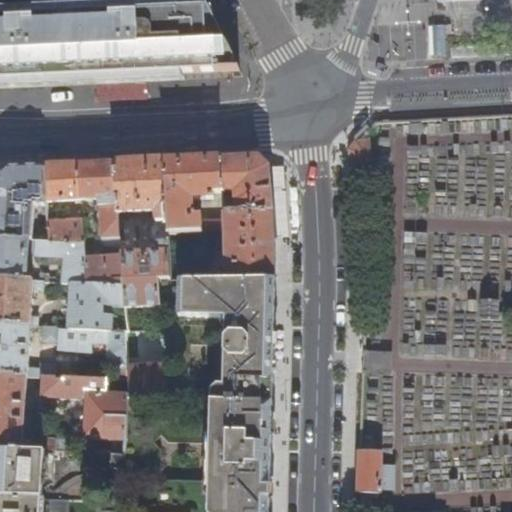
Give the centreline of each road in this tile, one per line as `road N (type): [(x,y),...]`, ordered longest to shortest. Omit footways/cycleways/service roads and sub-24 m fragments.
road 1 (secondary): [(314,109),(315,511)]
road 2 (residential): [(314,109),(262,128),(0,141)]
road 3 (secondary): [(511,82),(368,89),(314,109)]
road 4 (residential): [(314,109),(249,0)]
road 5 (residential): [(314,109),(354,44),(368,0)]
